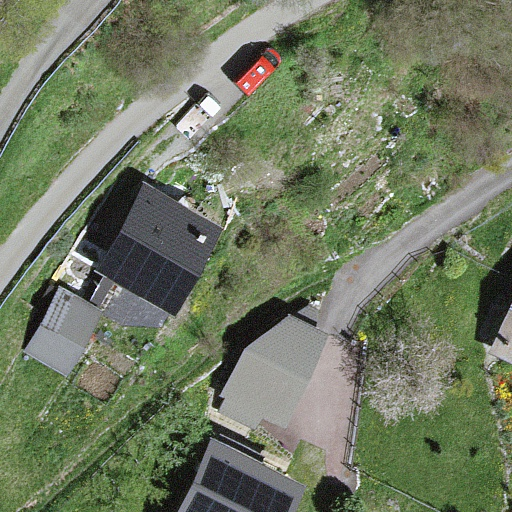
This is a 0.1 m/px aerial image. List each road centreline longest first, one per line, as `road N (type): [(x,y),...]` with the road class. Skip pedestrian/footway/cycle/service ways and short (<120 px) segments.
road 1 (unclassified): [(304,0),(190,72),(92,158),(0,272)]
road 2 (residential): [(511,176),(472,196),(389,260),(293,299)]
road 3 (residential): [(0,122),(85,0)]
